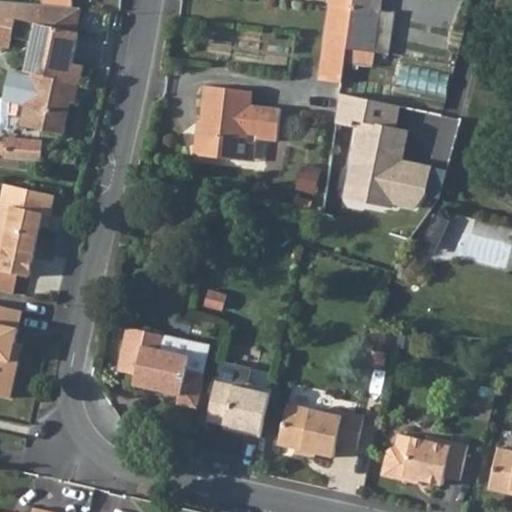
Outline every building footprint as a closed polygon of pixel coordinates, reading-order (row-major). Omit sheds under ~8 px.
[(330,0),(329,8),(336,10),(336,6),(353,9),(354,0),(330,0)] [(395,13),(380,10),(381,0),(354,0),(353,9),(347,48),(373,52),(388,54),(395,13)] [(347,48),(353,9),(336,6),(336,10),(329,8),(328,13),(335,14),(329,61),(345,63),(347,48)] [(335,14),(328,13),(318,80),(342,83),(345,63),(329,61),(335,14)] [(73,63),(80,33),(37,23),(25,72),(33,73),(21,125),(64,135),(71,103),(76,83),(81,84),(85,66),(73,63)] [(371,67),(373,52),(347,48),(345,63),(371,67)] [(76,104),(81,84),(76,83),(71,103),(76,104)] [(206,84),(202,121),(205,121),(203,132),(197,138),(195,153),(238,159),(240,139),(248,140),(249,133),(258,134),(258,138),(278,140),(282,108),(252,104),(254,90),(206,84)] [(401,107),(340,94),(337,123),(358,128),(344,196),(415,209),(427,192),(433,165),(403,160),(409,130),(396,128),(401,107)] [(56,195),(6,184),(0,208),(0,290),(14,293),(19,274),(31,277),(42,225),(45,215),(52,216),(56,195)] [(511,195),(502,190),(497,200),(511,207),(511,195)] [(427,247),(441,252),(454,218),(440,213),(427,247)] [(52,216),(45,215),(42,225),(49,227),(52,216)] [(16,343),(23,311),(0,305),(0,395),(11,398),(19,361),(12,360),(16,343)] [(129,327),(120,371),(138,375),(135,385),(180,394),(178,403),(197,407),(204,375),(187,372),(194,342),(129,327)] [(211,346),(194,342),(187,372),(204,375),(211,346)] [(23,344),(16,343),(12,360),(19,361),(23,344)] [(247,387),(218,380),(209,421),(226,425),(247,430),(246,433),(261,437),(273,389),(248,383),(247,387)] [(330,413),(289,404),(280,445),(297,449),(317,453),(335,457),(338,446),(358,451),(366,416),(331,408),(330,413)] [(247,430),(226,425),(225,428),(246,433),(247,430)] [(469,445),(428,436),(427,440),(400,434),(397,445),(388,451),(382,475),(401,479),(405,476),(443,485),(445,477),(461,481),(469,445)] [(511,450),(499,448),(490,489),(511,494),(511,450)] [(317,453),(297,449),(296,453),(316,458),(317,453)]
